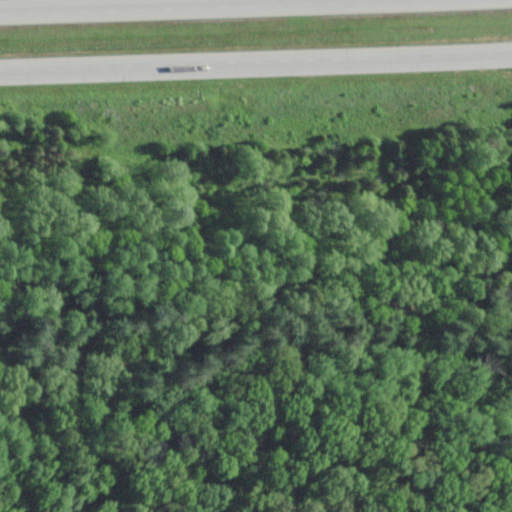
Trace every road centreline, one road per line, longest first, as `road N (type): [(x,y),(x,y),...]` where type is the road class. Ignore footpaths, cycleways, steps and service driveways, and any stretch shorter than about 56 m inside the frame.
road 1 (motorway): [(0,68),(511,51)]
road 2 (motorway): [(379,0),(0,13)]
